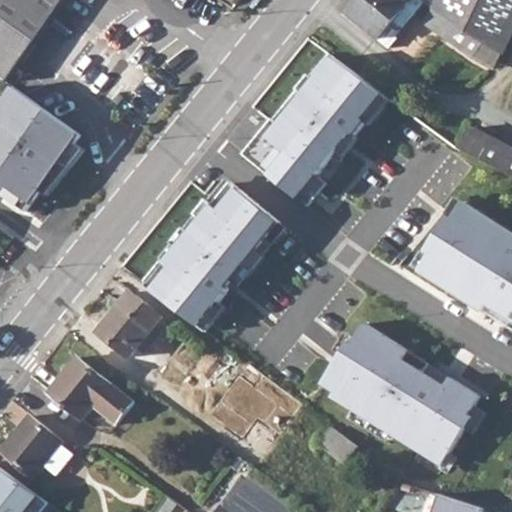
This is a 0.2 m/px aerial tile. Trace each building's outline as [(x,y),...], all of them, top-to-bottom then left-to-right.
[(0,0),(0,75),(8,81),(63,0),(0,0)] [(423,22),(473,56),(483,40),(501,51),(503,52),(511,32),(511,0),(360,0),(348,16),(390,48),(427,3),(434,8),(423,22)] [(141,69),(82,25),(52,65),(112,109),(141,69)] [(339,59),(326,76),(319,71),(266,138),(273,143),(263,156),(316,198),(393,100),(339,59)] [(16,87),(0,109),(0,193),(25,211),(80,133),(16,87)] [(511,148),(473,129),(461,150),(511,176),(511,148)] [(233,188),(219,205),(212,200),(160,267),(167,272),(157,285),(210,327),(287,229),(233,188)] [(511,229),(466,199),(420,269),(511,328),(511,229)] [(137,360),(127,373),(145,386),(164,363),(148,349),(169,323),(162,318),(164,315),(134,291),(101,331),(137,360)] [(451,386),(404,357),(409,349),(370,324),(328,392),(443,464),(486,394),(457,376),(451,386)] [(79,357),(52,391),(85,418),(95,405),(118,423),(135,402),(79,357)] [(65,442),(32,415),(6,447),(4,450),(37,476),(44,466),(56,476),(72,456),(61,447),(65,442)] [(359,447),(333,427),(321,444),(347,463),(359,447)] [(0,462),(0,511),(42,511),(50,502),(26,484),(0,462)] [(482,511),(484,508),(444,494),(438,511),(482,511)]
